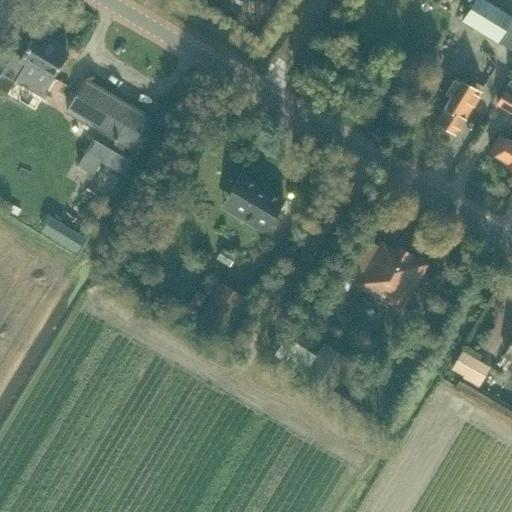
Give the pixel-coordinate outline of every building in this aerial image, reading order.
[(497,42),(511,18),(511,16),(484,0),(476,0),(463,22),(497,42)] [(2,73),(0,75),(0,90),(7,94),(15,81),(42,97),(52,80),(53,80),(68,55),(35,35),(22,57),(14,52),(2,73)] [(435,123),(456,136),(474,107),(473,107),(481,93),(455,77),(445,94),(450,96),(435,123)] [(94,129),(136,154),(157,120),(86,78),(66,112),(94,129)] [(511,80),(496,105),(511,114),(511,141),(504,137),(494,156),(503,162),(502,163),(511,169),(511,80)] [(87,152),(78,166),(93,176),(102,161),(123,175),(131,162),(94,140),(87,152)] [(223,209),(264,234),(284,201),(242,176),(223,209)] [(52,214),(56,201),(44,197),(39,209),(52,214)] [(48,219),(40,231),(76,253),(83,241),(48,219)] [(428,264),(397,246),(395,248),(380,239),(377,245),(369,240),(346,279),(356,285),(355,285),(400,313),(428,264)] [(338,275),(334,282),(348,290),(352,283),(338,275)] [(199,322),(222,336),(244,298),(221,285),(199,322)] [(300,384),(327,401),(330,397),(351,410),(355,404),(334,391),(352,361),(350,359),(354,352),(329,336),(325,343),(324,343),(317,356),(287,337),(274,357),(305,376),(300,384)] [(479,388),(491,367),(462,351),(452,369),(464,377),(463,380),(479,388)]
